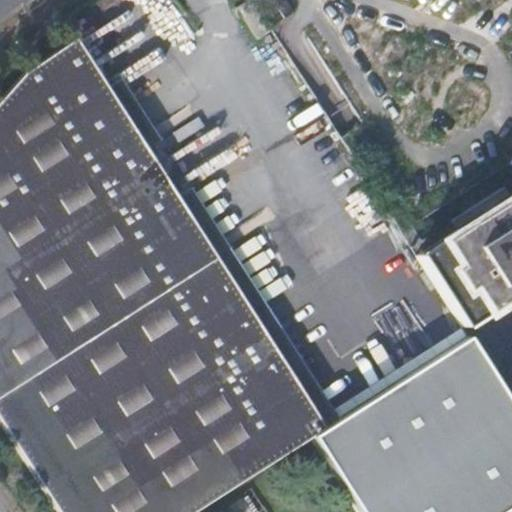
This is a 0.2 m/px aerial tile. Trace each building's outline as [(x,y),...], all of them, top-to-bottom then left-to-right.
[(248,0),(236,7),(256,39),(269,31),(248,0)] [(272,0),(283,18),(293,12),(284,0),(272,0)] [(504,511),(511,507),(511,409),(466,337),(323,428),(74,38),(22,74),(0,98),(0,423),(56,511),(191,511),(310,436),(357,511),(504,511)] [(488,141),(511,152),(511,99),(509,99),(488,141)] [(414,255),(460,326),(511,293),(511,157),(509,164),(511,165),(511,192),(508,195),(503,187),(450,221),(456,229),(414,255)]
